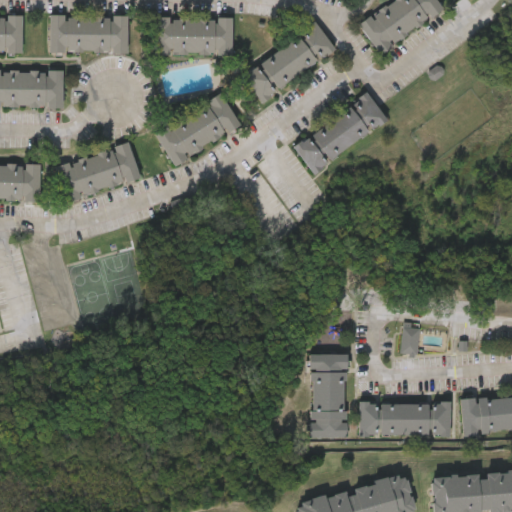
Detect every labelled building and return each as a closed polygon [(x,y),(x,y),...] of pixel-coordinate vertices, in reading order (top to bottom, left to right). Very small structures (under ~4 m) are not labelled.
[(435,0),(388,0),(355,25),(379,56),(442,9),(435,0)] [(18,14),(0,14),(0,52),(18,52),(18,14)] [(125,17),(49,17),(49,54),(125,54),(125,17)] [(230,17),(154,17),(154,56),(230,56),(230,17)] [(312,20),(240,75),(260,102),(333,47),(312,20)] [(61,71),(0,71),(0,109),(62,109),(61,71)] [(363,92),(293,145),(315,173),(385,120),(363,92)] [(218,93),(155,136),(176,167),(239,125),(218,93)] [(126,141),(54,166),(66,201),(138,176),(126,141)] [(37,164),(0,162),(0,199),(36,200),(37,164)] [(401,319),(397,348),(413,351),(417,321),(401,319)] [(307,431),(345,430),(343,353),(306,353),(307,431)] [(511,390),(458,396),(461,427),(511,422),(511,390)] [(356,399),(357,429),(448,427),(447,397),(356,399)] [(511,471),(428,478),(430,511),(458,511),(511,508),(511,471)] [(411,511),(401,473),(292,504),(294,511),(411,511)]
